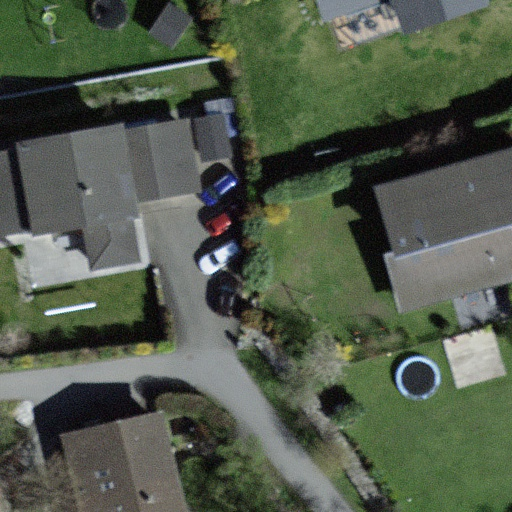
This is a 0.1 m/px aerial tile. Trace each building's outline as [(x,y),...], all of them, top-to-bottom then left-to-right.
[(491,3),(489,0),(328,0),(333,11),(368,0),(406,0),(415,26),(491,3)] [(194,196),(184,130),(122,139),(121,132),(0,149),(0,241),(78,230),(84,270),(137,262),(128,206),(194,196)] [(511,159),(366,198),(397,315),(511,284),(511,159)] [(178,511),(156,419),(58,443),(75,511),(178,511)] [(0,478),(0,506),(8,503),(0,478)]
